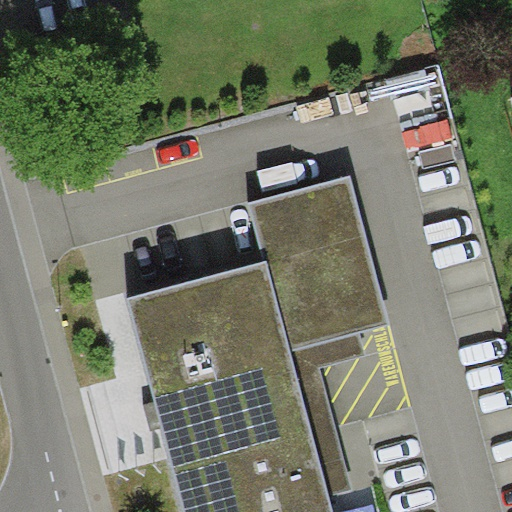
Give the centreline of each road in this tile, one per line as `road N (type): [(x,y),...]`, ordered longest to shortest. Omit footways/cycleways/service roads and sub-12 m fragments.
road 1 (unknown): [(469,511),(423,286),(395,196),(372,163),(330,148),(275,155),(0,243)]
road 2 (residential): [(70,511),(0,264)]
